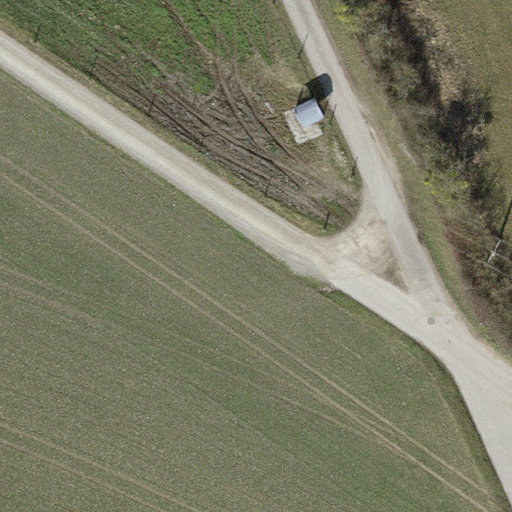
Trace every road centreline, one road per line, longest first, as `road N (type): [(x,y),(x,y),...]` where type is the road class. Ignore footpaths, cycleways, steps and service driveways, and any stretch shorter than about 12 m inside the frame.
road 1 (track): [(460,348),(0,47)]
road 2 (track): [(298,0),(460,348)]
road 3 (track): [(511,463),(460,348)]
